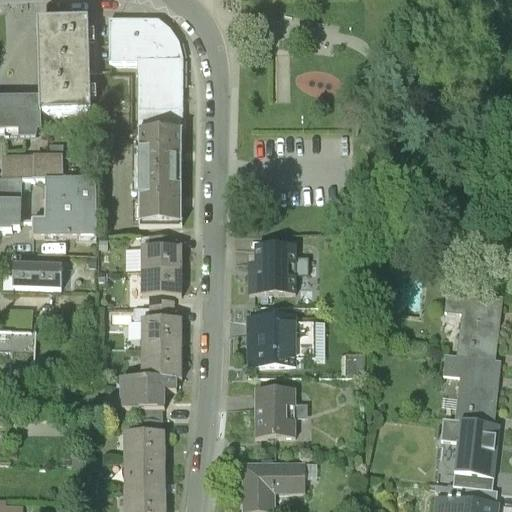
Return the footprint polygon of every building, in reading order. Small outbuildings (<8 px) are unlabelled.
[(137,68),(135,138),(182,138),(183,54),(177,39),(168,30),(154,24),(107,24),(107,68),(137,68)] [(36,103),(36,123),(90,123),(88,32),(34,33),(36,103)] [(0,103),(0,139),(16,140),(16,149),(36,150),(36,123),(36,103),(0,103)] [(135,138),(135,186),(182,186),(182,138),(135,138)] [(0,161),(0,167),(0,187),(20,188),(42,188),(61,188),(61,162),(0,161)] [(135,186),(134,235),(182,235),(182,186),(135,186)] [(0,187),(0,230),(18,231),(20,188),(0,187)] [(94,188),(61,188),(42,188),(42,228),(30,228),(30,245),(93,246),(94,188)] [(138,255),(139,280),(180,279),(179,254),(138,255)] [(299,266),(299,257),(253,255),(252,302),(300,304),(301,282),(309,282),(310,267),(299,266)] [(60,274),(13,272),(12,299),(59,301),(60,274)] [(139,280),(139,306),(180,305),(180,279),(139,280)] [(503,305),(445,298),(443,318),(461,320),(455,362),(495,367),(503,305)] [(2,341),(0,341),(0,360),(8,361),(7,387),(32,388),(33,359),(29,359),(31,317),(3,316),(2,341)] [(295,376),(295,327),(252,327),(252,360),(247,360),(247,377),(295,376)] [(139,360),(180,360),(180,328),(139,328),(139,360)] [(139,360),(139,389),(180,388),(180,360),(139,360)] [(501,368),(495,367),(455,362),(445,361),(442,384),(459,386),(454,427),(494,432),(501,368)] [(175,402),(175,389),(139,389),(117,389),(117,420),(162,420),(162,402),(175,402)] [(253,400),(254,449),(294,449),(294,399),(253,400)] [(499,432),(494,432),(454,427),(443,426),(440,448),(457,450),(452,493),(492,498),(499,432)] [(163,471),(162,441),(122,441),(122,471),(163,471)] [(163,501),(163,471),(122,471),(123,501),(163,501)] [(304,472),(240,472),(240,511),(274,511),(274,503),(304,503),(304,472)] [(163,511),(163,501),(123,501),(122,511),(163,511)] [(498,511),(498,510),(435,503),(433,511),(498,511)]
